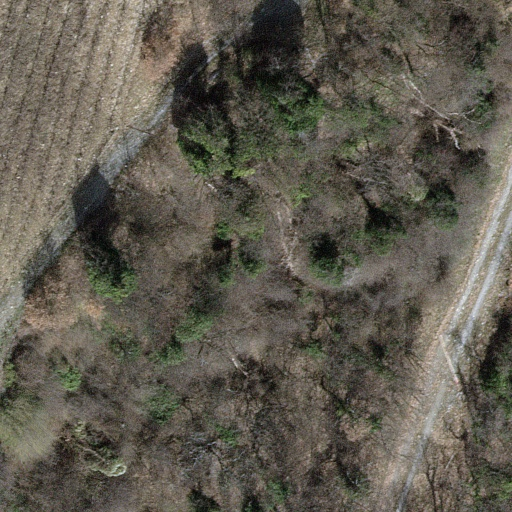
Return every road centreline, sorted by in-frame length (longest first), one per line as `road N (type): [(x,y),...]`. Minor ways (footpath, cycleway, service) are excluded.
road 1 (track): [(263,0),(228,14),(0,308)]
road 2 (track): [(385,511),(511,178)]
